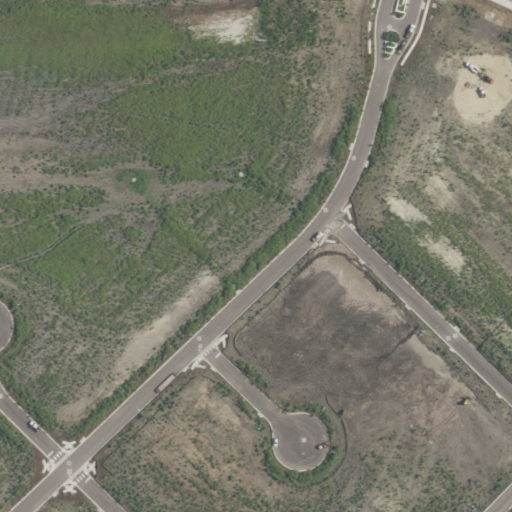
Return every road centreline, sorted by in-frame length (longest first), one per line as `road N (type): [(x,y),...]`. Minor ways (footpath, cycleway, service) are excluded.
road 1 (residential): [(20,511),(305,240),(340,197),(382,74)]
road 2 (residential): [(511,395),(326,214)]
road 3 (residential): [(0,399),(115,511)]
road 4 (residential): [(199,341),(300,441)]
